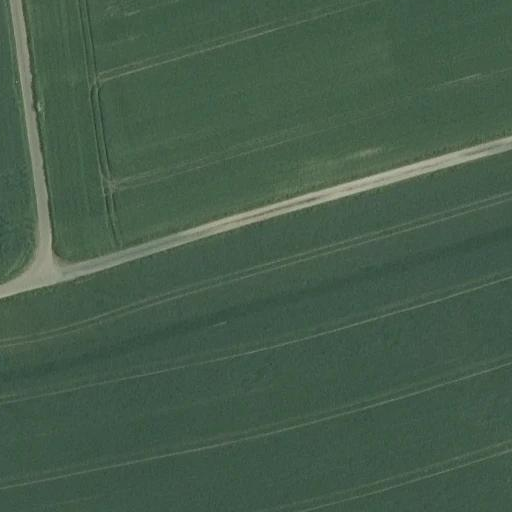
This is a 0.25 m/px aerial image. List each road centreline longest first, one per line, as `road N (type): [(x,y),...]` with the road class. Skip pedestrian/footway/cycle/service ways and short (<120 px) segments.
road 1 (track): [(49,270),(511,136)]
road 2 (unclassified): [(0,276),(49,270),(12,0)]
